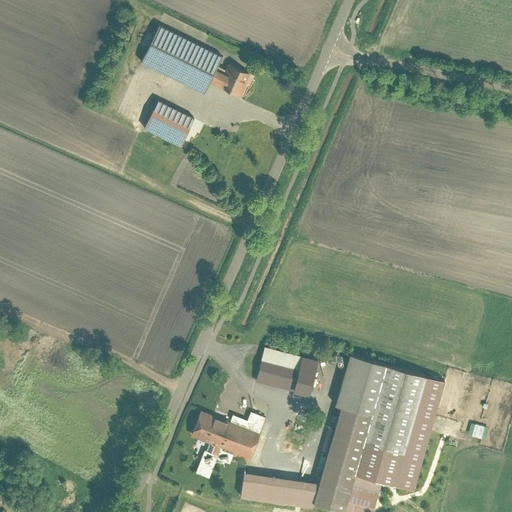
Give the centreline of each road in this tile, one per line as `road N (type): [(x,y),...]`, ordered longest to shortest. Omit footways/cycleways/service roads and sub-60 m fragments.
road 1 (tertiary): [(330,47),(126,511)]
road 2 (unknown): [(0,306),(180,386)]
road 3 (unclassified): [(511,85),(330,47)]
